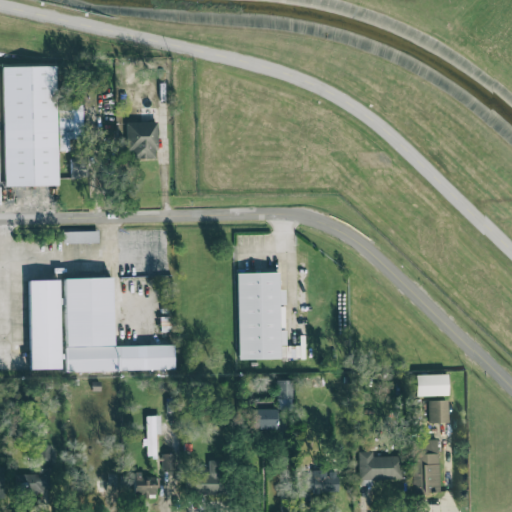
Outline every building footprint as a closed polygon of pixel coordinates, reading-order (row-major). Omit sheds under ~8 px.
[(0,72),(59,71),(62,191),(0,191),(0,72)] [(58,105),(59,151),(68,150),(68,139),(82,139),(82,105),(58,105)] [(156,122),(128,123),(129,159),(157,158),(156,122)] [(70,178),(86,178),(86,156),(70,156),(70,178)] [(63,243),(98,243),(97,231),(62,232),(63,243)] [(58,276),(109,275),(110,343),(124,343),(125,375),(61,376),(58,276)] [(235,277),(276,276),(278,364),(236,364),(235,277)] [(57,280),(27,281),(29,369),(59,369),(57,280)] [(416,396),(447,395),(446,374),(415,375),(416,396)] [(291,380),(277,380),(276,408),(291,408),(291,380)] [(427,401),(428,423),(447,423),(447,400),(427,401)] [(254,409),(272,409),(271,401),(254,402),(254,409)] [(251,429),(274,429),(274,409),(251,409),(251,429)] [(158,416),(144,416),(145,445),(146,445),(146,456),(156,456),(155,441),(159,441),(158,416)] [(438,492),(437,439),(413,440),(413,493),(438,492)] [(50,444),(37,445),(37,473),(17,473),(17,492),(51,492),(50,444)] [(372,456),(372,451),(358,452),(359,480),(402,479),(402,456),(372,456)] [(174,454),(162,454),(163,469),(174,469),(174,454)] [(219,461),(208,460),(208,474),(200,473),(199,493),(227,494),(228,477),(219,476),(219,461)] [(337,492),(337,475),(305,476),(306,493),(337,492)] [(157,477),(144,477),(143,493),(156,493),(157,477)]
